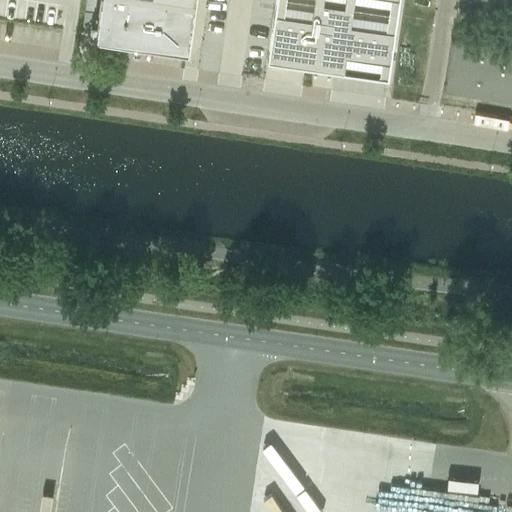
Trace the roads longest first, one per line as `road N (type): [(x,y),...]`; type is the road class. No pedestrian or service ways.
road 1 (unclassified): [(511,145),(0,65)]
road 2 (unclassified): [(511,382),(0,306)]
road 3 (unclassified): [(511,300),(0,225)]
